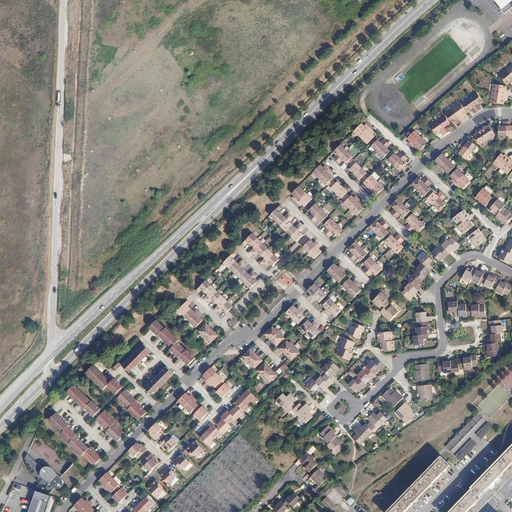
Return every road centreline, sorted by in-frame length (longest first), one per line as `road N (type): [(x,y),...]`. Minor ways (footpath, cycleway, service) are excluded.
road 1 (residential): [(62,511),(232,336),(251,335),(441,146),(487,115),(511,113)]
road 2 (unclassified): [(51,356),(63,0)]
road 3 (primary): [(46,380),(257,166)]
road 4 (primary): [(257,166),(51,356)]
road 5 (primary): [(257,166),(429,0)]
road 6 (residential): [(486,260),(470,255),(438,284),(442,349),(410,357),(358,407)]
